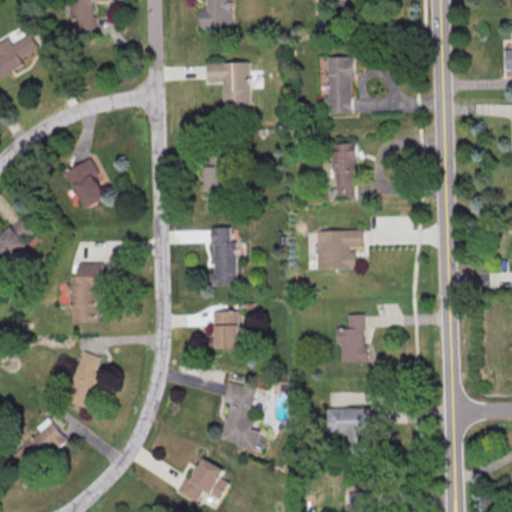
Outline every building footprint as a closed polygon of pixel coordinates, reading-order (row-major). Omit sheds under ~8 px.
[(72,0),(72,18),(79,19),(79,31),(94,31),(95,0),(72,0)] [(205,0),(232,0),(234,28),(202,29),(202,8),(206,8),(205,0)] [(11,44),(8,37),(0,41),(0,76),(23,64),(19,58),(38,48),(31,34),(11,44)] [(329,57),(356,56),(356,77),(354,77),(355,81),(352,81),(353,113),(331,114),(329,57)] [(207,64),(250,62),(251,105),(223,106),(223,81),(208,82),(207,64)] [(333,143),(358,141),(360,160),(356,161),(357,171),(353,171),(355,199),(338,200),(333,143)] [(67,169),(84,208),(106,198),(96,174),(98,173),(92,158),(67,169)] [(203,166),(204,190),(226,189),(226,165),(203,166)] [(0,265),(0,239),(22,219),(38,237),(3,269),(0,265)] [(211,228),(231,227),(232,242),(238,242),(239,285),(213,286),(213,274),(215,274),(214,244),(212,245),(211,228)] [(317,231),(363,230),(363,247),(350,247),(350,252),(356,252),(356,269),(318,270),(317,231)] [(104,262),(79,262),(79,275),(71,275),(71,283),(66,283),(66,295),(71,295),(71,322),(99,321),(99,291),(104,290),(104,262)] [(216,348),(240,347),(240,310),(215,311),(216,348)] [(341,315),(369,315),(369,361),(342,362),(341,315)] [(101,356),(84,350),(66,400),(87,408),(100,372),(96,371),(101,356)] [(255,388),(229,381),(224,401),(230,402),(221,439),(256,448),(261,430),(252,428),(255,418),(248,416),(255,388)] [(326,410),(370,409),(371,456),(343,457),(342,434),(327,434),(326,410)] [(11,462),(53,422),(68,439),(27,478),(11,462)] [(226,468),(202,457),(193,479),(185,475),(178,491),(199,500),(203,490),(222,498),(229,481),(221,478),(226,468)] [(349,511),(349,493),(372,493),(373,509),(371,509),(371,511),(349,511)]
